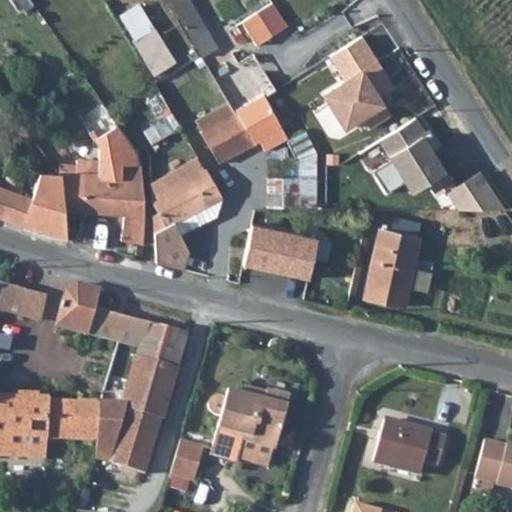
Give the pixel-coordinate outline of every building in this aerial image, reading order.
[(158,0),(185,39),(203,28),(184,0),(158,0)] [(239,18),(255,43),(270,33),(254,9),(239,18)] [(170,53),(156,28),(137,41),(152,64),(170,53)] [(203,28),(185,39),(198,58),(202,64),(219,53),(203,28)] [(392,78),(362,32),(331,53),(345,75),(324,88),(347,122),(364,111),(372,123),(393,110),(378,87),(392,78)] [(263,150),(284,138),(277,126),(267,105),(262,95),(233,113),(251,142),(255,140),(263,150)] [(95,138),(119,126),(108,107),(85,120),(95,138)] [(417,111),(378,135),(391,156),(374,166),(389,189),(407,178),(413,189),(429,180),(438,194),(448,188),(459,206),(505,206),(480,166),(457,180),(437,148),(444,144),(430,121),(425,124),(417,111)] [(233,113),(198,135),(216,165),(251,142),(233,113)] [(295,177),(295,206),(314,205),(313,151),(300,129),(284,139),(282,141),(287,160),(290,159),(295,177)] [(172,236),(168,227),(205,208),(191,181),(205,172),(198,158),(144,185),(145,193),(145,205),(151,216),(145,216),(145,219),(146,238),(146,261),(175,269),(180,251),(172,236)] [(60,180),(65,213),(105,216),(107,180),(78,178),(78,166),(60,165),(60,180)] [(107,180),(105,216),(142,220),(142,168),(122,166),(121,181),(107,180)] [(23,227),(62,238),(65,213),(60,180),(54,175),(49,178),(31,172),(20,195),(30,199),(23,227)] [(191,181),(205,208),(220,201),(205,172),(191,181)] [(295,206),(295,177),(266,179),(265,206),(295,206)] [(0,218),(23,227),(30,199),(20,195),(0,187),(0,218)] [(168,227),(172,236),(208,217),(220,201),(205,208),(168,227)] [(244,240),(237,265),(302,282),(313,243),(248,225),(244,240)] [(378,229),(367,227),(354,297),(364,299),(378,229)] [(383,230),(365,297),(403,306),(406,308),(421,240),(383,230)] [(431,292),(437,264),(420,261),(414,289),(431,292)] [(45,295),(0,282),(0,311),(38,320),(45,295)] [(85,337),(94,308),(99,292),(91,289),(79,286),(66,286),(54,328),(85,337)] [(85,337),(135,349),(131,360),(173,370),(184,330),(94,308),(85,337)] [(158,419),(173,370),(131,360),(120,409),(158,419)] [(206,452),(231,459),(233,454),(237,438),(270,446),(286,394),(263,387),(260,397),(222,388),(221,395),(215,394),(209,396),(205,400),(204,407),(207,412),(212,416),(215,416),(206,452)] [(0,451),(29,453),(30,436),(45,437),(93,439),(95,402),(0,400),(0,451)] [(92,458),(109,463),(120,409),(95,402),(93,439),(92,458)] [(120,409),(109,463),(142,473),(158,419),(120,409)] [(438,462),(445,432),(383,417),(373,459),(421,471),(424,459),(438,462)] [(270,446),(237,438),(233,454),(265,463),(270,446)] [(511,441),(501,438),(499,445),(480,439),(472,473),(493,479),(492,483),(511,488),(511,441)] [(178,441),(169,472),(192,477),(200,448),(178,441)] [(400,511),(355,501),(352,511),(400,511)]
